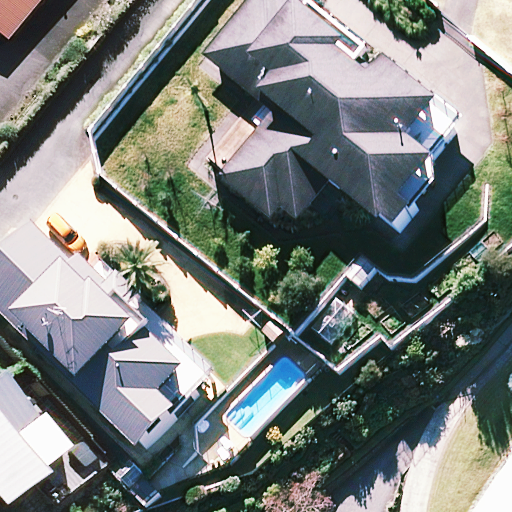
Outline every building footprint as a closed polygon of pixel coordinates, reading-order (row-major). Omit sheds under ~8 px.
[(0,0),(0,31),(26,0),(0,0)] [(366,61),(289,0),(257,0),(207,63),(275,117),(222,184),(274,226),(283,214),(301,228),(332,190),(393,238),(444,174),(411,148),(441,109),(384,64),(370,82),(357,72),(366,61)] [(73,274),(35,232),(0,264),(0,314),(24,341),(30,336),(137,453),(212,384),(94,255),(73,274)] [(0,496),(56,452),(0,382),(0,496)] [(511,511),(511,467),(483,511),(511,511)]
